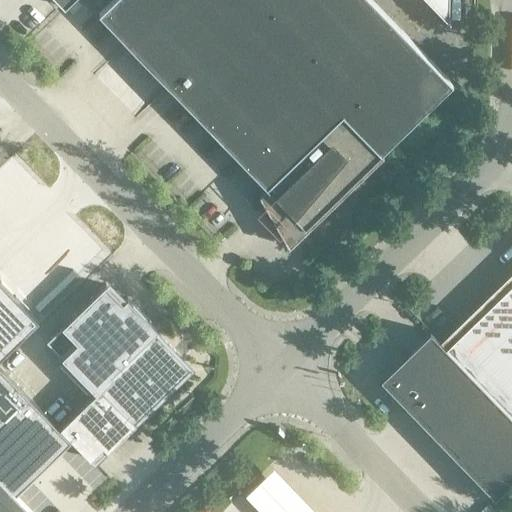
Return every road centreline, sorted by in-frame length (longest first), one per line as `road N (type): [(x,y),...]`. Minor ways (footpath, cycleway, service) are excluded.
road 1 (unclassified): [(280,371),(475,179),(494,134),(497,0)]
road 2 (unclassified): [(280,371),(0,77)]
road 3 (unknown): [(78,159),(112,128),(135,128),(247,232),(247,251),(206,294)]
road 4 (unclassified): [(134,511),(280,371)]
road 5 (unclassified): [(418,511),(280,371)]
